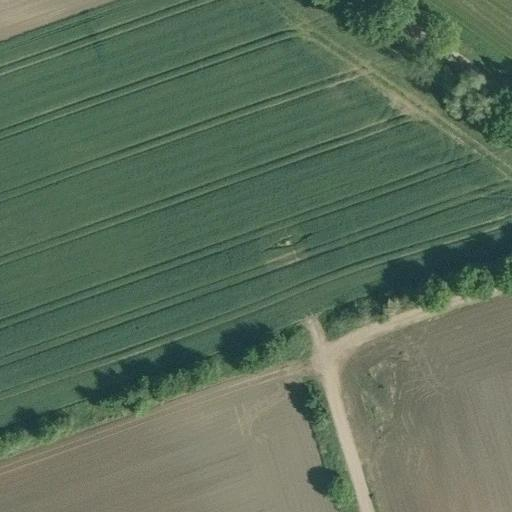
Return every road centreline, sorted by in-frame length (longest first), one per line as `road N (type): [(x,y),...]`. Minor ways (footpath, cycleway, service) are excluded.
road 1 (unknown): [(299,331),(353,511)]
road 2 (track): [(367,0),(511,117)]
